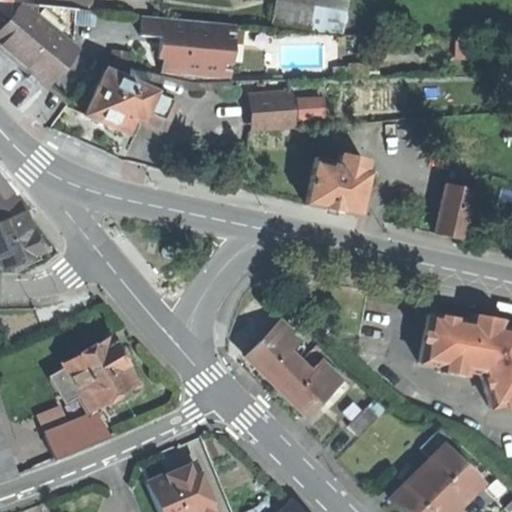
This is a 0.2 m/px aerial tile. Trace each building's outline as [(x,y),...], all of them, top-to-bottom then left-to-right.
[(277,0),(278,23),(315,23),(314,0),(277,0)] [(0,51),(16,66),(41,88),(72,53),(70,51),(59,42),(34,20),(35,6),(10,4),(0,2),(0,51)] [(61,9),(35,6),(34,20),(59,42),(61,9)] [(73,10),(61,9),(59,42),(70,51),(73,10)] [(224,25),(140,17),(138,37),(158,39),(163,40),(161,60),(160,75),(193,82),(219,82),(224,25)] [(232,26),(224,25),(219,82),(227,82),(232,26)] [(364,69),(345,70),(345,79),(364,79),(364,69)] [(332,70),(332,80),(345,79),(345,70),(332,70)] [(103,125),(126,135),(133,119),(142,123),(142,121),(159,129),(170,102),(154,95),(155,93),(103,71),(83,117),(103,125)] [(252,103),(254,134),(289,132),(287,100),(252,103)] [(339,158),(337,168),(361,174),(364,163),(339,158)] [(328,211),(355,217),(365,175),(361,174),(337,168),(318,164),(313,163),(303,205),(328,211)] [(0,220),(20,211),(24,209),(0,178),(0,220)] [(446,236),(459,240),(470,191),(444,185),(440,201),(438,201),(435,214),(437,215),(433,234),(446,236)] [(501,205),(511,205),(511,190),(502,190),(501,205)] [(26,225),(20,211),(0,220),(0,270),(9,267),(38,254),(37,251),(40,250),(41,245),(37,236),(32,233),(30,234),(26,225)] [(41,260),(38,254),(9,267),(12,273),(41,260)] [(511,307),(494,304),(492,312),(508,315),(511,316),(511,307)] [(481,375),(492,410),(505,406),(506,409),(511,407),(511,329),(500,328),(501,321),(484,318),(468,315),(467,322),(427,315),(419,363),(438,367),(437,373),(465,378),(466,372),(481,375)] [(278,323),(267,334),(286,353),(297,342),(278,323)] [(294,406),(304,416),(326,393),(309,376),(286,353),(267,334),(245,356),(254,365),(294,406)] [(71,380),(89,412),(134,386),(128,374),(124,368),(127,366),(125,363),(129,358),(128,351),(123,347),(116,348),(114,344),(111,345),(107,338),(62,363),(63,366),(53,371),(61,385),(71,380)] [(320,364),(309,376),(326,393),(338,382),(320,364)] [(349,424),(359,434),(377,417),(368,407),(349,424)] [(43,435),(53,460),(94,443),(85,419),(43,435)] [(419,449),(430,459),(441,448),(450,439),(439,429),(419,449)] [(402,511),(452,511),(456,508),(479,485),(441,448),(430,459),(390,500),(402,511)] [(146,484),(158,511),(218,511),(197,462),(170,473),(146,484)] [(300,511),(291,503),(281,511),(300,511)]
